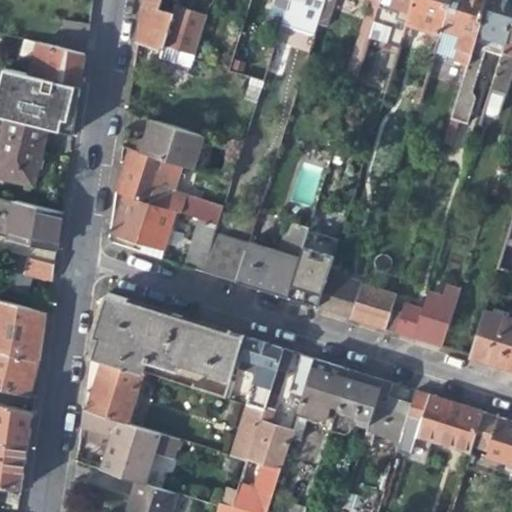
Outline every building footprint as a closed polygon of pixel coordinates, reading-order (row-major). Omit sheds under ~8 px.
[(158,0),(139,0),(134,41),(160,50),(171,14),(156,9),(158,0)] [(278,22),(285,1),(285,0),(271,0),(266,18),(278,22)] [(322,0),(315,22),(322,25),(329,0),(322,0)] [(366,36),(377,0),(367,0),(344,74),(353,78),(366,36)] [(377,0),(366,36),(397,46),(405,22),(411,0),(377,0)] [(411,0),(405,22),(438,33),(439,28),(447,0),(411,0)] [(459,34),(451,58),(465,62),(484,0),(447,0),(439,28),(459,34)] [(484,50),(500,55),(511,15),(511,0),(484,0),(465,62),(448,118),(465,123),(474,98),(471,89),(484,50)] [(173,7),(171,14),(160,50),(190,59),(203,17),(173,7)] [(495,114),(511,59),(511,15),(500,55),(481,113),(490,116),(495,114)] [(63,18),(59,47),(82,53),(87,24),(63,18)] [(431,52),(451,58),(459,34),(439,28),(438,33),(431,52)] [(82,53),(59,47),(37,42),(30,73),(78,86),(80,68),(82,53)] [(0,116),(4,117),(5,118),(45,128),(52,130),(62,94),(76,98),(78,86),(30,73),(2,67),(0,74),(0,116)] [(253,103),(260,81),(248,78),(241,99),(253,103)] [(76,98),(62,94),(52,130),(70,134),(73,118),(76,98)] [(35,168),(45,128),(5,118),(4,117),(0,131),(0,178),(30,186),(35,168)] [(138,151),(151,155),(180,165),(191,168),(201,136),(148,118),(143,135),(138,151)] [(138,151),(127,148),(122,161),(146,169),(151,155),(138,151)] [(122,193),(199,220),(216,226),(222,207),(172,191),(180,165),(151,155),(146,169),(122,161),(119,170),(113,190),(122,193)] [(138,252),(158,258),(172,211),(122,193),(118,207),(109,233),(141,244),(138,252)] [(0,209),(11,212),(6,236),(53,249),(56,233),(59,214),(0,198),(0,209)] [(511,213),(495,268),(511,272),(511,213)] [(185,267),(202,272),(213,234),(216,226),(199,220),(185,267)] [(246,241),(246,244),(234,282),(253,288),(284,298),(294,266),(306,228),(285,222),(276,251),(246,241)] [(0,249),(26,256),(51,263),(53,249),(6,236),(0,234),(0,249)] [(246,244),(213,234),(202,272),(234,282),(246,244)] [(23,273),(49,280),(51,263),(26,256),(23,273)] [(313,273),(294,266),(284,298),(303,304),(313,273)] [(315,307),(349,318),(359,284),(326,274),(315,307)] [(393,294),(359,284),(349,318),(382,328),(393,294)] [(445,286),(441,296),(454,300),(457,289),(445,286)] [(420,308),(416,319),(410,339),(439,347),(454,300),(441,296),(425,291),(420,308)] [(97,298),(88,355),(101,359),(143,372),(147,360),(179,370),(182,363),(231,379),(243,337),(225,331),(223,334),(126,303),(127,300),(107,294),(97,298)] [(0,300),(0,352),(36,362),(40,337),(44,312),(0,300)] [(392,333),(410,339),(416,319),(420,308),(402,303),(395,324),(392,333)] [(511,319),(482,310),(467,356),(490,363),(511,370),(511,319)] [(257,373),(247,405),(263,410),(264,408),(282,348),(273,346),(255,340),(248,338),(242,358),(263,365),(257,373)] [(0,388),(27,396),(36,362),(0,352),(0,388)] [(286,406),(298,410),(314,359),(297,354),(292,370),(286,390),(290,392),(286,406)] [(125,423),(143,372),(101,359),(95,376),(89,391),(83,389),(81,409),(115,419),(125,423)] [(331,405),(336,407),(348,369),(314,359),(298,410),(289,438),(299,441),(308,414),(327,420),(331,405)] [(352,421),(367,426),(382,380),(348,369),(336,407),(329,429),(342,433),(349,429),(352,421)] [(398,441),(401,431),(410,404),(395,400),(388,398),(392,383),(382,380),(367,426),(363,441),(371,443),(374,434),(398,441)] [(469,452),(471,444),(481,412),(453,403),(414,390),(410,404),(401,431),(469,452)] [(29,413),(0,405),(0,441),(24,445),(26,432),(29,413)] [(248,462),(259,422),(263,410),(247,405),(231,456),(248,462)] [(269,411),(264,408),(263,410),(259,422),(261,423),(250,459),(263,463),(255,490),(240,487),(239,490),(234,506),(254,511),(266,511),(280,469),(278,468),(290,430),(266,422),(269,411)] [(511,465),(511,421),(506,419),(481,412),(471,444),(487,450),(485,457),(511,465)] [(161,434),(125,423),(115,419),(106,446),(99,469),(133,480),(145,484),(161,434)] [(0,441),(0,487),(17,490),(21,463),(24,445),(0,441)] [(511,504),(511,503),(511,470),(509,470),(499,500),(511,504)] [(167,511),(174,492),(145,484),(133,480),(127,498),(121,511),(167,511)] [(228,487),(223,503),(234,506),(239,490),(228,487)] [(254,511),(234,506),(223,503),(218,501),(214,511),(254,511)] [(284,511),(302,511),(304,507),(288,502),(284,511)]
